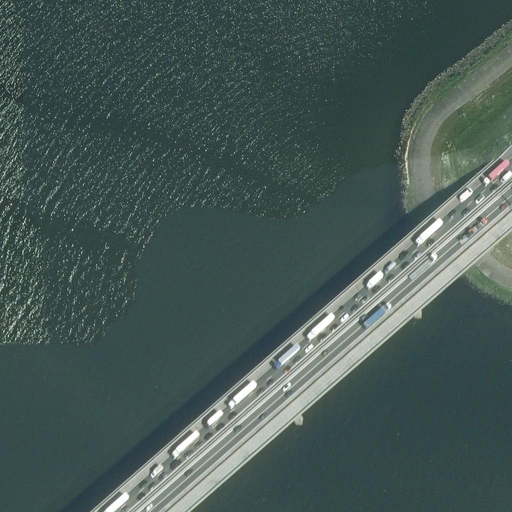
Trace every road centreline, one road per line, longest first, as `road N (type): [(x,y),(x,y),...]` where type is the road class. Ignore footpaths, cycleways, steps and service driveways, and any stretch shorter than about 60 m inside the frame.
road 1 (motorway): [(511,167),(120,511)]
road 2 (motorway): [(152,511),(511,195)]
road 3 (unclassified): [(181,511),(511,221)]
road 4 (unclassified): [(511,60),(442,116),(424,163),(439,207),(511,274)]
